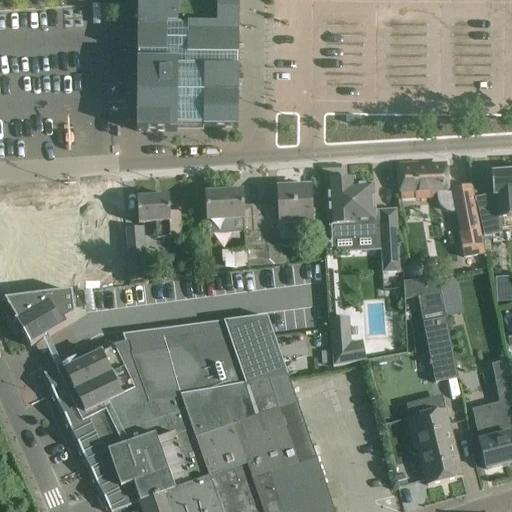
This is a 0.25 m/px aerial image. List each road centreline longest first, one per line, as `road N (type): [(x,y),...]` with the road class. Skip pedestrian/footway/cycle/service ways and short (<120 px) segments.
road 1 (residential): [(0,177),(511,142)]
road 2 (residential): [(55,511),(0,388)]
